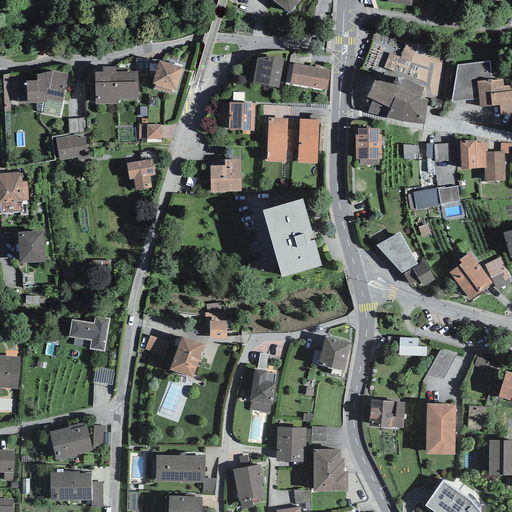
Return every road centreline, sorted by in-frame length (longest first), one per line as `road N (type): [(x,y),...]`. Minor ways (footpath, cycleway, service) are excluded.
road 1 (residential): [(118,408),(140,273),(183,136),(212,85),(268,42)]
road 2 (residential): [(366,315),(248,347),(228,415),(219,511)]
road 3 (tertiary): [(344,11),(336,179),(358,280)]
road 4 (residential): [(0,63),(114,57),(199,37),(268,42)]
road 5 (tertiary): [(366,315),(354,433),(388,511)]
road 6 (unknown): [(349,246),(323,235),(306,194),(260,200),(269,264)]
road 7 (residential): [(511,327),(358,280)]
road 8 (residential): [(118,408),(0,434)]
